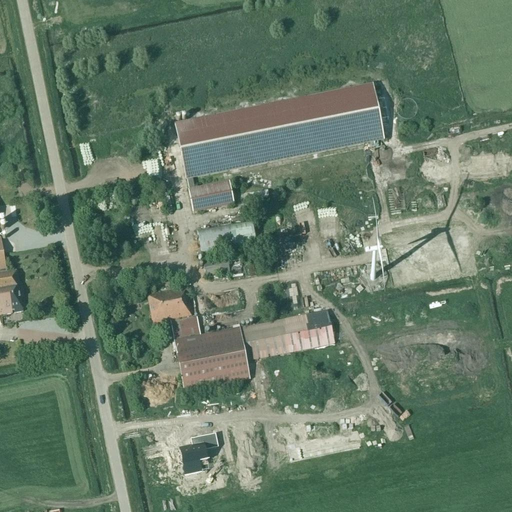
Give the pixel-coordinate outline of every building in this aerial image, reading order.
[(189,192),(193,214),(233,206),(229,184),(196,190),(194,179),(383,141),(373,89),(176,127),(181,151),(186,180),(187,180),(189,192)] [(115,161),(104,168),(106,172),(118,165),(115,161)] [(163,192),(167,209),(174,208),(169,191),(163,192)] [(197,232),(201,255),(236,249),(232,226),(197,232)] [(0,238),(0,316),(12,315),(12,312),(14,312),(14,315),(23,313),(17,271),(6,273),(1,239),(0,238)] [(231,280),(242,278),(238,258),(227,260),(230,275),(231,280)] [(227,259),(202,264),(206,279),(230,275),(227,260),(227,259)] [(250,380),(240,331),(197,339),(186,285),(170,288),(168,280),(157,282),(160,294),(147,296),(153,328),(171,324),(184,393),(250,380)] [(242,325),(248,359),(290,352),(285,318),(242,325)] [(214,438),(189,443),(191,450),(178,453),(182,470),(186,470),(187,474),(196,472),(195,468),(206,466),(204,455),(217,452),(214,438)]
